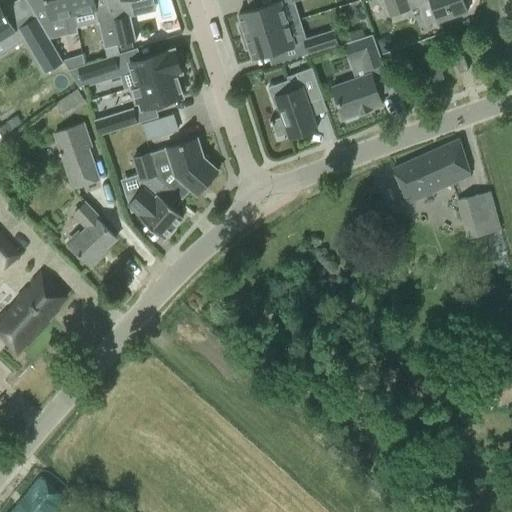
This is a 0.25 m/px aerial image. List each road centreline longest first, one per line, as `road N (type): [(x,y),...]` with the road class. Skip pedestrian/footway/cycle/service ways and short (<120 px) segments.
road 1 (tertiary): [(0,475),(253,192)]
road 2 (tertiary): [(253,192),(511,100)]
road 3 (residential): [(190,0),(253,192)]
